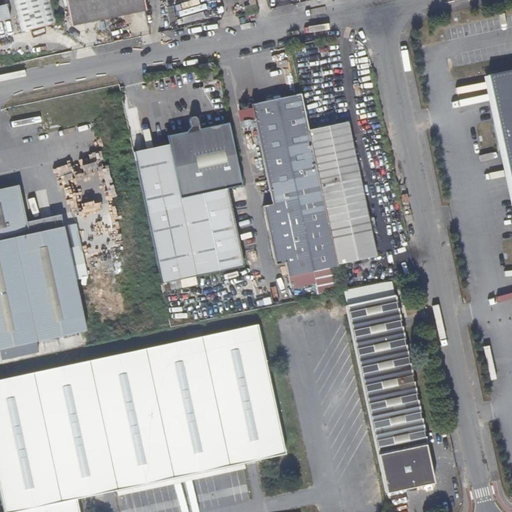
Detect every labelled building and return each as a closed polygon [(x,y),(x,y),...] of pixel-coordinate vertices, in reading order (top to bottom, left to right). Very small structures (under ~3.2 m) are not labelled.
[(50,0),(13,0),(21,31),(56,23),(50,0)] [(65,0),(71,27),(144,11),(141,0),(65,0)] [(0,35),(12,33),(7,3),(0,4),(0,35)] [(511,67),(487,73),(511,190),(511,192),(511,67)] [(511,192),(511,190),(487,73),(483,74),(488,101),(511,214),(511,192)] [(297,98),(248,108),(256,144),(267,192),(316,181),(305,134),(298,105),(297,98)] [(166,146),(168,154),(132,162),(160,288),(180,284),(181,292),(196,289),(194,281),(243,270),(225,192),(240,189),(226,126),(197,133),(195,121),(193,119),(190,119),(187,121),(188,128),(186,136),(164,141),(166,146)] [(346,125),(305,134),(316,181),(334,264),(374,255),(346,125)] [(379,125),(365,129),(374,159),(388,155),(379,125)] [(166,146),(130,154),(132,162),(168,154),(166,146)] [(284,265),(287,279),(335,269),(334,264),(316,181),(267,192),(271,207),(262,209),(275,267),(284,265)] [(59,228),(26,236),(24,223),(15,187),(0,190),(0,348),(82,331),(59,228)] [(59,228),(56,215),(24,223),(26,236),(59,228)] [(395,295),(344,307),(385,494),(436,482),(395,295)] [(283,453),(256,325),(0,380),(0,493),(3,511),(78,511),(76,500),(283,453)]
